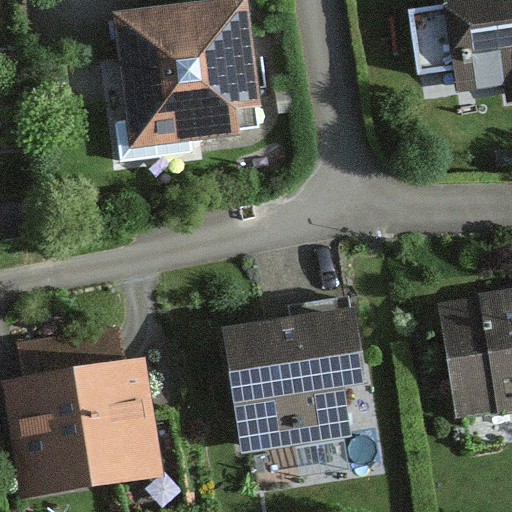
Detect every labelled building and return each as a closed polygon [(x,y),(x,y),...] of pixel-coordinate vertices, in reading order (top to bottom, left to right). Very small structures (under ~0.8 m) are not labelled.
[(511,0),(446,0),(460,91),(511,83),(511,0)] [(242,6),(119,22),(136,150),(259,134),(242,6)] [(511,307),(448,318),(466,430),(511,422),(511,307)] [(356,317),(223,338),(242,459),(352,442),(345,397),(368,393),(356,317)] [(123,338),(29,355),(33,381),(14,384),(36,509),(169,485),(147,364),(128,367),(123,338)]
